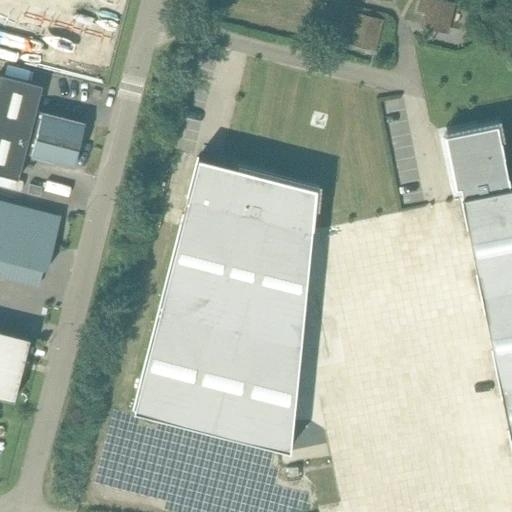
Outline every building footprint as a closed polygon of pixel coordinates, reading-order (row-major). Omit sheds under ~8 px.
[(425,14),(422,27),(448,34),(457,3),(445,0),(420,0),(418,12),(425,14)] [(353,30),(350,44),(377,50),(385,19),(350,11),(346,29),(353,30)] [(42,85),(0,74),(0,175),(18,180),(25,152),(31,153),(30,155),(73,166),(78,148),(76,148),(77,141),(80,142),(84,124),(41,113),(41,115),(35,114),(42,85)] [(500,119),(438,132),(451,194),(459,193),(511,453),(511,187),(510,187),(500,141),(504,141),(500,119)] [(197,185),(126,436),(279,477),(312,215),(197,185)] [(61,216),(0,200),(0,276),(27,284),(32,266),(47,270),(61,216)] [(29,338),(0,330),(0,396),(14,400),(29,338)]
